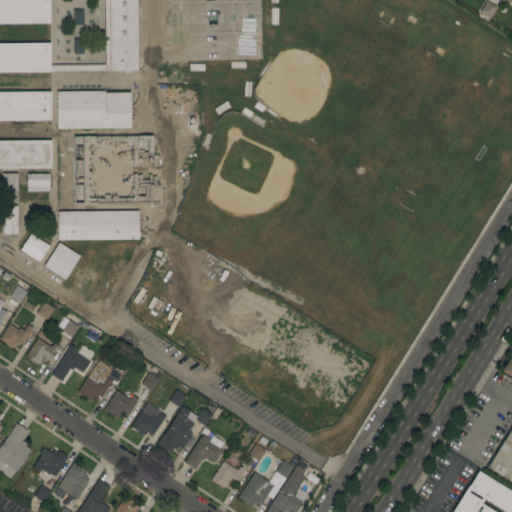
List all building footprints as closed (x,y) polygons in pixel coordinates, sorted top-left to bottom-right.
[(136,0),(136,2),(141,2),(141,9),(136,9),(137,71),(130,71),(130,73),(123,73),(123,71),(49,71),(49,72),(0,72),(0,92),(50,92),(50,121),(0,121),(0,140),(50,140),(50,169),(0,169),(0,0),(49,0),(49,23),(0,23),(0,43),(49,43),(49,65),(104,65),(103,0),(136,0)] [(496,7),(489,18),(479,12),(486,1),(496,7)] [(82,25),(73,25),(73,10),(82,10),(82,25)] [(72,54),(82,53),(81,38),(72,39),(72,54)] [(56,129),(56,91),(104,91),(104,93),(129,93),(130,128),(56,129)] [(61,157),(61,142),(89,141),(90,156),(61,157)] [(63,168),(81,168),(81,190),(63,190),(63,168)] [(17,201),(2,201),(1,173),(16,173),(17,201)] [(48,174),(48,192),(26,192),(25,174),(48,174)] [(17,234),(9,234),(9,235),(7,235),(7,234),(2,234),(2,206),(17,206),(17,234)] [(57,240),(57,211),(138,211),(138,239),(57,240)] [(153,227),(153,212),(163,212),(164,227),(153,227)] [(19,250),(30,234),(48,246),(38,262),(19,250)] [(43,266),(58,242),(79,256),(64,280),(43,266)] [(19,303),(18,302),(12,311),(4,305),(10,297),(8,297),(15,287),(10,283),(14,277),(29,287),(19,303)] [(0,292),(7,297),(0,307),(0,310),(1,309),(6,312),(6,313),(10,316),(3,326),(0,323),(0,292)] [(45,320),(35,313),(43,301),(53,308),(45,320)] [(71,338),(60,331),(68,320),(78,327),(71,338)] [(0,336),(8,324),(17,330),(18,328),(22,330),(26,324),(32,328),(30,331),(31,331),(22,345),(19,344),(17,347),(14,345),(11,349),(3,344),(4,343),(0,340),(0,336)] [(48,361),(46,360),(44,362),(41,360),(38,365),(34,362),(33,363),(24,357),(36,338),(49,347),(50,345),(52,346),(53,343),(58,347),(48,361)] [(65,351),(63,350),(65,347),(67,348),(70,344),(77,349),(80,345),(81,345),(83,346),(84,346),(85,348),(86,349),(88,349),(90,350),(91,352),(92,353),(88,360),(89,361),(82,373),(80,371),(79,372),(73,367),(71,370),(68,369),(60,381),(50,374),(65,351)] [(511,378),(500,371),(511,351),(511,378)] [(114,365),(121,354),(131,361),(124,372),(114,365)] [(100,398),(97,396),(95,399),(92,397),(90,401),(76,392),(94,365),(97,360),(111,369),(106,377),(111,380),(100,398)] [(147,373),(158,379),(150,391),(140,384),(147,373)] [(177,408),(167,401),(175,389),(185,396),(177,408)] [(126,416),(120,412),(117,417),(112,415),(112,416),(102,409),(115,390),(128,399),(129,398),(130,398),(132,396),(137,399),(126,416)] [(158,425),(151,436),(146,432),(143,436),(141,434),(141,435),(129,427),(145,403),(164,416),(158,425)] [(181,406),(189,411),(185,417),(185,419),(192,424),(187,432),(190,434),(181,450),(177,447),(175,450),(173,448),(170,452),(166,450),(166,452),(155,445),(181,406)] [(211,415),(203,426),(193,420),(201,408),(211,415)] [(23,461),(15,471),(14,471),(9,479),(0,472),(0,445),(15,423),(21,427),(27,431),(21,440),(26,444),(24,446),(29,449),(23,461)] [(511,483),(486,467),(511,423),(511,483)] [(202,434),(209,439),(210,438),(204,434),(207,431),(212,434),(211,435),(222,443),(218,449),(221,451),(214,461),(212,460),(211,461),(208,459),(207,460),(204,458),(203,459),(201,458),(193,470),(183,463),(202,434)] [(254,443),(264,450),(257,462),(247,455),(254,443)] [(54,477),(48,473),(47,475),(45,473),(46,473),(40,469),(38,472),(32,468),(34,464),(33,463),(39,454),(38,453),(42,447),(50,452),(52,450),(55,452),(56,450),(57,451),(67,457),(54,477)] [(282,460),(292,467),(284,478),(274,472),(282,460)] [(222,461),(235,470),(236,469),(237,470),(239,467),(244,470),(240,476),(240,475),(232,487),(227,483),(223,488),(220,486),(219,487),(209,480),(222,461)] [(74,498),(71,499),(63,506),(61,503),(66,498),(66,493),(65,493),(60,499),(52,494),(57,487),(56,487),(62,478),(72,463),(78,467),(79,466),(86,471),(83,476),(86,478),(85,480),(87,482),(76,499),(74,498)] [(263,511),(295,465),(304,470),(301,475),(303,477),(296,487),(305,493),(300,501),(301,502),(294,511),(289,511),(285,508),(283,511),(281,509),(278,511),(263,511)] [(511,492),(511,511),(450,511),(467,486),(468,486),(477,471),(511,492)] [(253,472),(267,482),(266,483),(271,487),(260,504),(258,502),(256,505),(253,503),(250,507),(242,502),(242,501),(236,497),(253,472)] [(98,479),(108,486),(100,498),(102,500),(101,503),(109,508),(106,511),(89,511),(88,511),(87,511),(75,511),(98,479)] [(40,485),(50,491),(42,503),(32,496),(40,485)] [(113,511),(123,496),(136,504),(135,505),(137,506),(135,509),(138,511),(113,511)]
